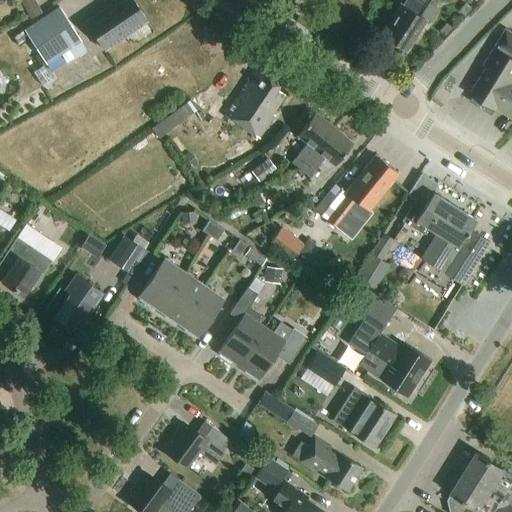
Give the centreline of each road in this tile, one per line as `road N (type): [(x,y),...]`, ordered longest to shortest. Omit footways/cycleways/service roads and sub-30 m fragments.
road 1 (residential): [(384,511),(511,311)]
road 2 (tertiary): [(392,108),(227,0)]
road 3 (residential): [(81,511),(185,369)]
road 4 (residential): [(45,490),(0,343)]
road 5 (unclassified): [(392,108),(501,0)]
road 6 (tertiary): [(511,187),(392,108)]
